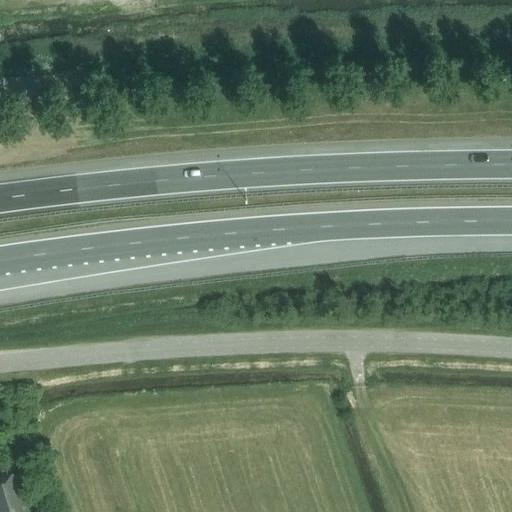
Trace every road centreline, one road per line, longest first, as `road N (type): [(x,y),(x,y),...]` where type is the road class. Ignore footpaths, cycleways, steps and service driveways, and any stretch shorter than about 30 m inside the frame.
road 1 (motorway): [(0,260),(206,236),(511,222)]
road 2 (motorway): [(511,165),(305,170),(0,199)]
road 3 (tertiary): [(0,366),(221,345),(511,349)]
